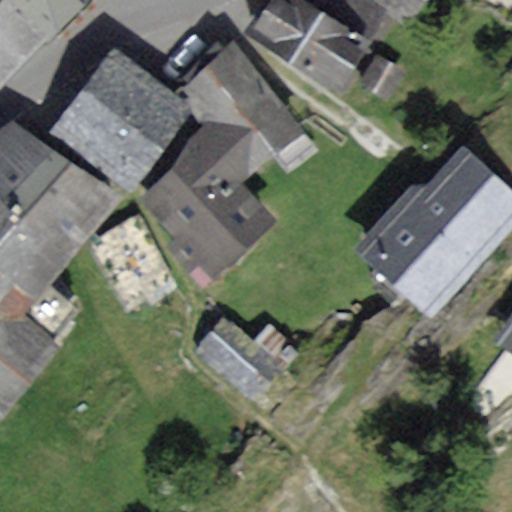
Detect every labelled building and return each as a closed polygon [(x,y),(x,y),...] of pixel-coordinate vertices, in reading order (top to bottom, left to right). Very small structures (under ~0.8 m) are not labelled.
[(69,0),(0,0),(0,80),(67,3),(69,0)] [(294,0),(283,0),(261,36),(338,85),(364,45),(294,0)] [(370,0),(395,21),(413,0),(370,0)] [(211,269),(276,217),(241,174),(256,162),(298,128),(237,52),(196,85),(223,118),(228,125),(212,138),(147,190),(184,235),(211,269)] [(185,106),(119,55),(62,130),(129,180),(185,106)] [(0,411),(55,344),(16,315),(113,195),(56,154),(14,124),(0,136),(0,411)] [(511,218),(511,192),(468,153),(426,200),(416,191),(364,250),(431,310),(511,218)] [(169,286),(139,222),(99,241),(129,305),(169,286)] [(277,364),(224,321),(200,351),(253,393),(277,364)]
